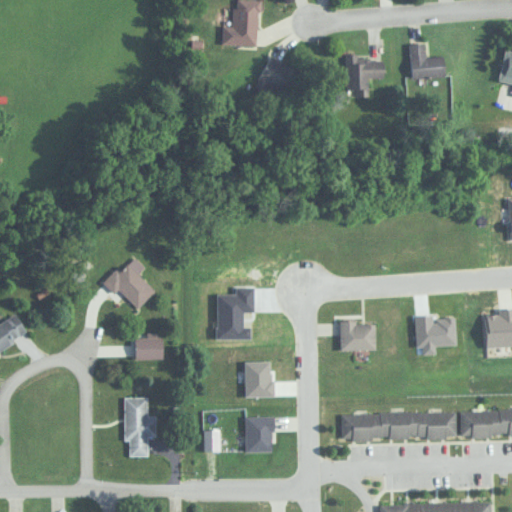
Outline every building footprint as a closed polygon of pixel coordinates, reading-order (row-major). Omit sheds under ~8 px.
[(222,24),(221,43),(256,45),(258,0),(232,0),(231,25),(222,24)] [(410,78),(445,76),(444,55),(425,56),(424,42),(408,43),(410,78)] [(511,81),(511,50),(505,49),(499,79),(511,81)] [(344,55),(345,89),(354,89),(354,95),(368,95),(368,77),(384,77),(383,55),(344,55)] [(254,76),(267,95),(292,78),(279,59),(254,76)] [(154,290),(125,259),(104,278),(133,309),(154,290)] [(0,321),(0,347),(26,333),(15,313),(0,321)] [(339,349),(374,349),(374,320),(339,320),(339,349)] [(124,454),(146,454),(146,436),(154,436),(154,415),(145,415),(145,396),(124,396),(124,454)] [(511,408),(459,409),(459,435),(511,434),(511,408)] [(340,411),(340,438),(454,436),(454,410),(340,411)] [(379,502),(379,511),(489,511),(489,500),(379,502)]
